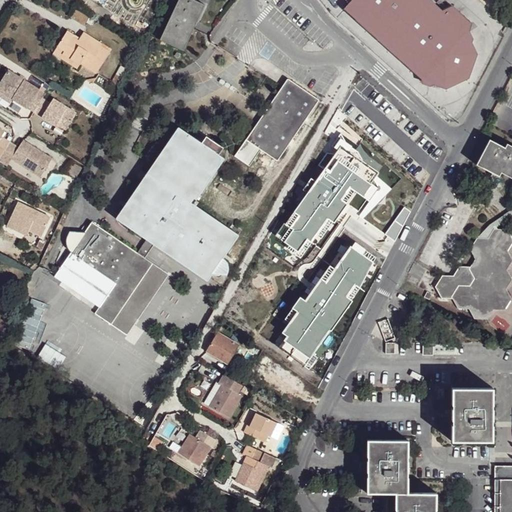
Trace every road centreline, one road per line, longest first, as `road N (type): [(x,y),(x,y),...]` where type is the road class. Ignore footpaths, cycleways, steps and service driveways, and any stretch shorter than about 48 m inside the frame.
road 1 (track): [(364,58),(168,399)]
road 2 (residential): [(303,0),(459,144),(511,50)]
